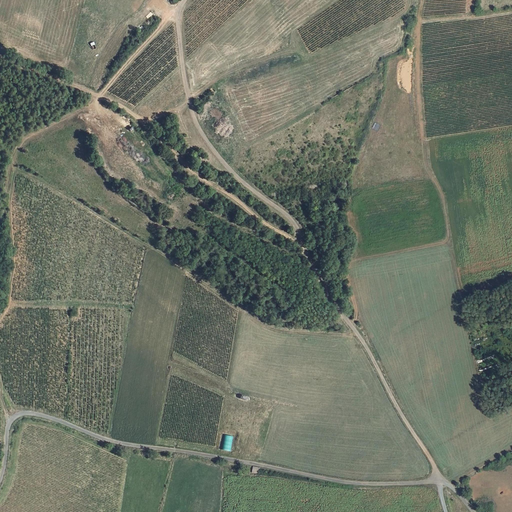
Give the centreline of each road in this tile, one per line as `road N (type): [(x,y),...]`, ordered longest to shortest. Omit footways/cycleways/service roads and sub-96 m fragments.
road 1 (unclassified): [(440,482),(293,222),(222,161),(198,128),(177,22),(184,0)]
road 2 (track): [(0,307),(11,165),(273,328),(358,334)]
road 3 (unclassified): [(0,477),(9,421),(27,412),(137,446),(336,480),(440,482)]
road 4 (track): [(177,8),(100,95),(24,138),(12,155),(13,267),(0,318)]
road 5 (track): [(0,51),(135,115),(199,178),(304,250)]
road 6 (track): [(422,0),(417,75),(425,161),(442,195),(457,276)]
road 7 (track): [(352,326),(357,312),(346,262),(451,241)]
